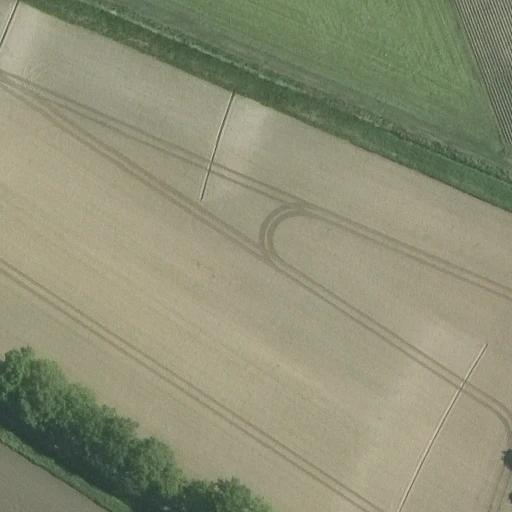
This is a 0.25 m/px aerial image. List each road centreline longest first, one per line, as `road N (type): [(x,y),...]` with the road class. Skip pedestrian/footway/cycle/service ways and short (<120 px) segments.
road 1 (track): [(106,0),(511,174)]
road 2 (unclassified): [(176,511),(0,395)]
